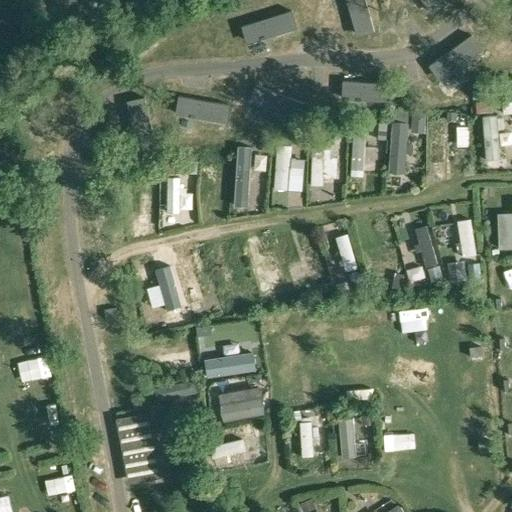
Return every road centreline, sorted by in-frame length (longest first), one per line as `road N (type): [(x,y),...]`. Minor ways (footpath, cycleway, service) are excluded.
road 1 (track): [(81,299),(122,252),(157,240),(511,173)]
road 2 (track): [(283,489),(279,363),(234,370)]
road 3 (track): [(249,511),(283,489),(410,474)]
